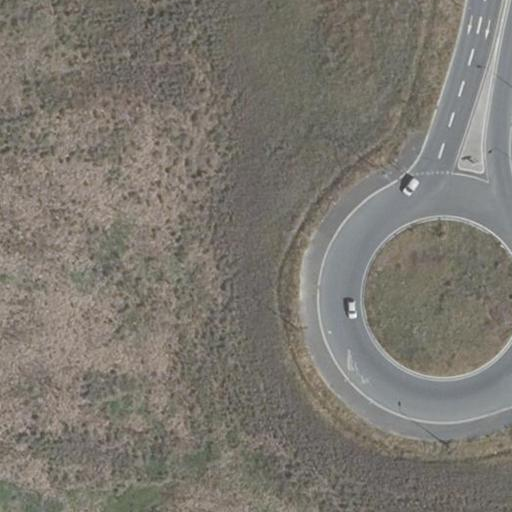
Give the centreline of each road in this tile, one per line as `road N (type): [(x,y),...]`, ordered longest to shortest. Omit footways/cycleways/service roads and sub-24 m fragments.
road 1 (unclassified): [(425,192),(383,208),(351,239),(335,281),(346,347),(375,382),(415,402),(460,404),(502,387)]
road 2 (unclassified): [(486,7),(425,192)]
road 3 (unclassified): [(502,209),(499,140),(511,30)]
